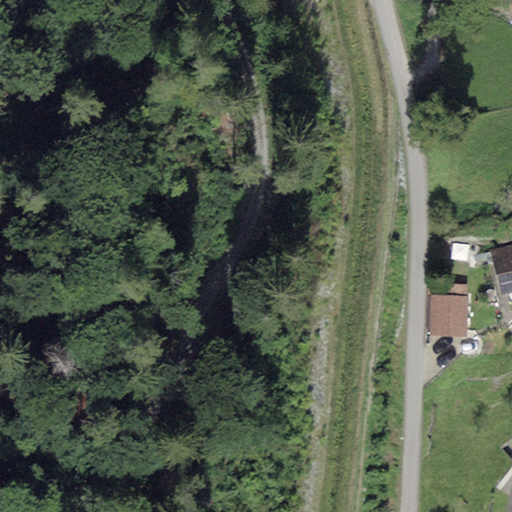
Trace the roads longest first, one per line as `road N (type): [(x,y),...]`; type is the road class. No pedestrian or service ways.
road 1 (track): [(99,511),(263,201),(263,133),(222,0)]
road 2 (track): [(324,511),(361,149),(340,0)]
road 3 (unclassified): [(387,0),(420,258),(409,511)]
